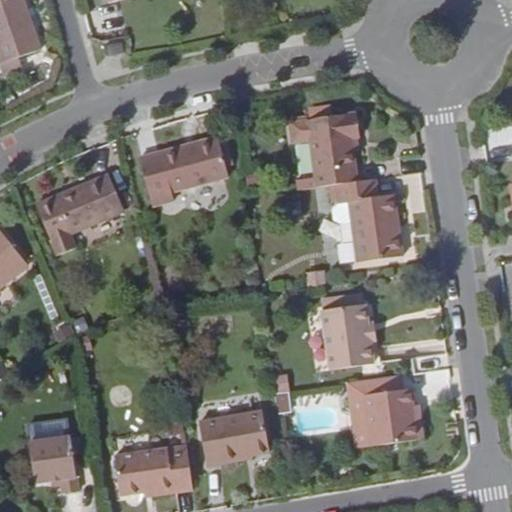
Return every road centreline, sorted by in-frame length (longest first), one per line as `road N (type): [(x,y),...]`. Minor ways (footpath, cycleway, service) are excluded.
road 1 (residential): [(490,477),(438,90)]
road 2 (residential): [(99,111),(382,49)]
road 3 (residential): [(490,477),(295,511)]
